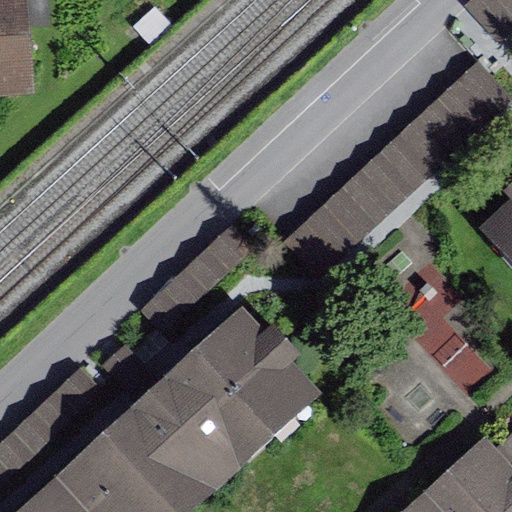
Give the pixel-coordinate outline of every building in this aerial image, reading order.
[(511,0),(480,0),(470,9),(496,38),(511,23),(511,0)] [(0,88),(29,87),(24,4),(0,5),(0,88)] [(480,67),(289,245),(316,274),(507,96),(480,67)] [(511,266),(511,205),(481,234),(511,266)] [(251,249),(237,235),(150,317),(164,332),(251,249)] [(269,318),(79,484),(103,511),(216,511),(343,401),(269,318)] [(85,382),(0,455),(0,511),(15,511),(119,422),(85,382)] [(511,511),(511,456),(497,441),(443,492),(462,511),(511,511)] [(103,511),(79,484),(47,511),(103,511)] [(462,511),(443,492),(421,511),(462,511)]
